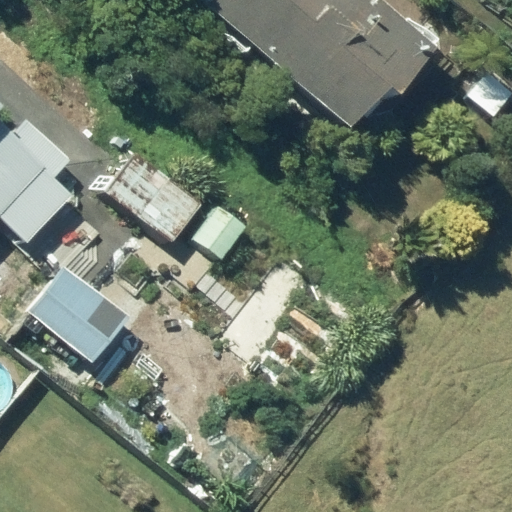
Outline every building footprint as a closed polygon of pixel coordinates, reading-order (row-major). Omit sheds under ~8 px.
[(204,0),(199,6),(337,128),(372,89),(384,98),(427,48),(372,0),(366,0),(365,1),(363,0),(204,0)] [(462,96),(488,117),(510,93),(483,71),(462,96)] [(511,109),(503,121),(511,127),(511,109)] [(0,203),(19,183),(32,194),(63,161),(19,120),(4,136),(0,131),(0,203)] [(98,194),(165,245),(198,201),(130,151),(98,194)] [(23,309),(85,364),(121,317),(59,267),(23,309)] [(197,479),(223,501),(258,457),(231,436),(197,479)]
